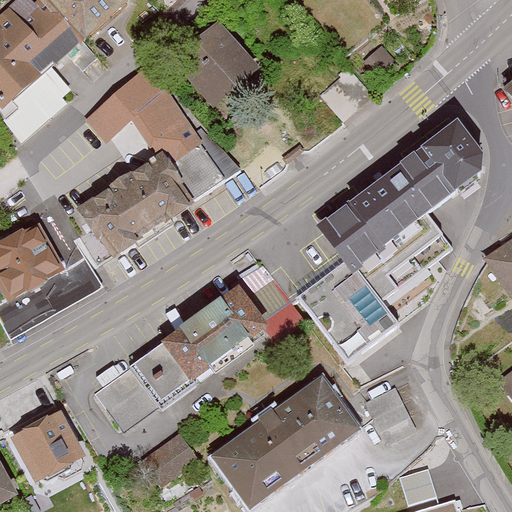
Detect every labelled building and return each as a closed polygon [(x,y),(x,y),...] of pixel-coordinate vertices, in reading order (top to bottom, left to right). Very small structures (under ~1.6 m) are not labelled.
[(129,0),(51,0),(42,8),(34,0),(21,0),(0,18),(0,89),(21,115),(51,90),(39,75),(129,0)] [(262,72),(226,24),(179,60),(216,108),(262,72)] [(363,64),(335,89),(357,115),(385,90),(363,64)] [(91,201),(129,254),(236,177),(156,67),(92,113),(111,140),(141,119),(163,149),(91,201)] [(449,126),(312,223),(352,279),(489,182),(449,126)] [(71,269),(45,224),(0,250),(0,272),(16,301),(71,269)] [(511,250),(489,266),(511,298),(511,250)] [(266,337),(237,299),(126,381),(154,419),(266,337)] [(511,379),(501,387),(511,400),(511,379)] [(368,400),(379,430),(408,419),(398,390),(368,400)] [(320,391),(215,465),(248,511),(258,511),(356,442),(320,391)] [(57,424),(18,444),(40,485),(79,465),(57,424)] [(180,441),(141,467),(163,498),(201,472),(180,441)] [(0,459),(0,510),(22,498),(0,459)] [(432,469),(400,475),(406,503),(437,498),(432,469)] [(459,511),(457,506),(456,500),(415,511),(459,511)]
